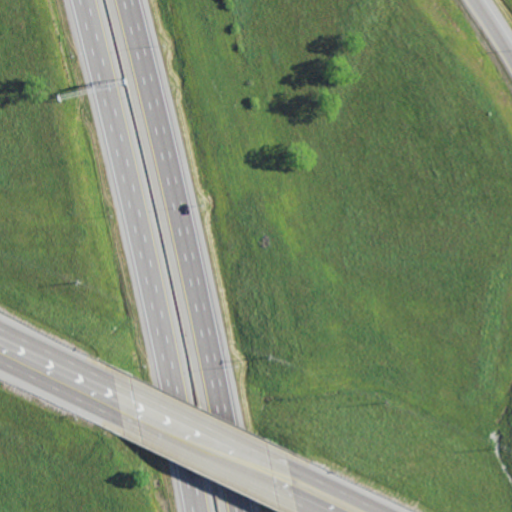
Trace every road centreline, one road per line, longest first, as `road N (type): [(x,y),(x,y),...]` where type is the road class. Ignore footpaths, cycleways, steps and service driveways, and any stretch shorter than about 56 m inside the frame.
road 1 (motorway): [(83,0),(200,511)]
road 2 (motorway): [(239,511),(198,295),(127,0)]
road 3 (secondary): [(133,423),(296,498)]
road 4 (secondary): [(284,461),(123,383)]
road 5 (secondary): [(0,359),(133,423)]
road 6 (secondary): [(123,383),(0,325)]
